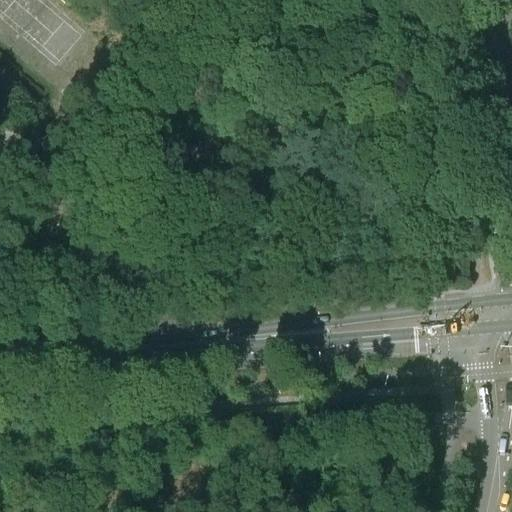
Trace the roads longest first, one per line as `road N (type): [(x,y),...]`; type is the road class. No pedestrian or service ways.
road 1 (primary): [(0,359),(500,313)]
road 2 (track): [(427,0),(481,315)]
road 3 (tertiary): [(492,511),(500,471),(500,313)]
